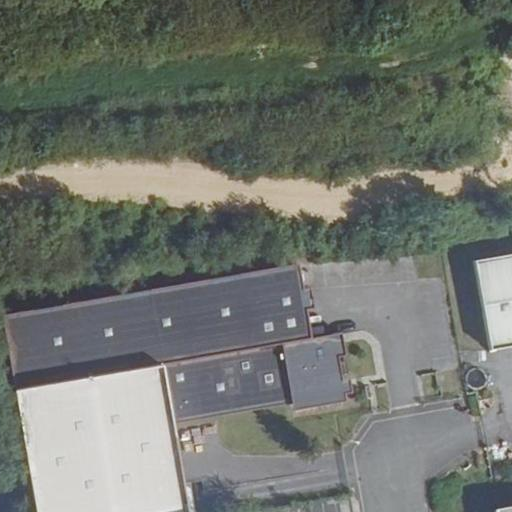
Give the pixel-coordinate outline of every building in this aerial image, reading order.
[(511,256),(473,263),(488,354),(511,349),(511,256)] [(327,346),(325,338),(312,264),(3,318),(17,393),(172,366),(183,424),(301,402),(355,393),(352,378),(351,375),(359,374),(356,360),(349,361),(348,355),(346,342),(327,346)] [(352,334),(325,338),(327,346),(346,342),(348,355),(356,354),(352,334)] [(172,366),(17,393),(38,511),(198,511),(183,424),(172,366)] [(359,378),(352,378),(355,393),(362,391),(359,378)] [(355,393),(301,402),(302,408),(356,399),(355,393)]
